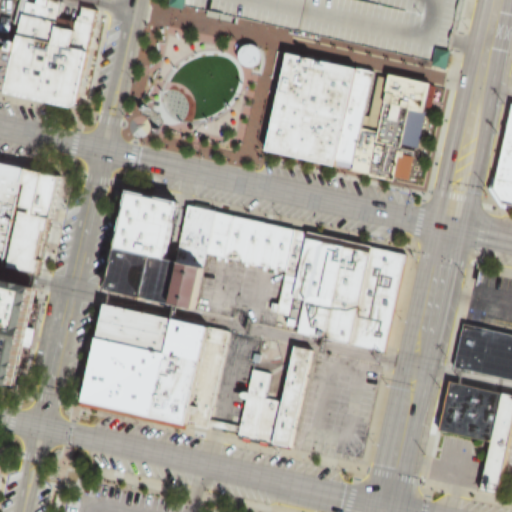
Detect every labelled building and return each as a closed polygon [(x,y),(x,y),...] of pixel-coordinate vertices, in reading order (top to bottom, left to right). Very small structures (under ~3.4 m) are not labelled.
[(26,0),(31,0),(46,3),(46,0),(63,0),(60,14),(74,17),(78,2),(101,7),(81,99),(74,105),(7,90),(16,49),(26,0)] [(463,0),(454,45),(457,46),(453,63),(438,60),(439,57),(192,0),(187,0),(187,2),(178,0),(463,0)] [(0,45),(16,49),(7,90),(0,88),(0,45)] [(286,51),(356,67),(336,160),(335,165),(264,149),(286,51)] [(353,164),(336,160),(356,67),(373,71),(362,122),(353,164)] [(362,122),(374,124),(386,71),(433,82),(427,110),(409,106),(393,179),(351,170),(353,164),(362,122)] [(511,101),(492,188),(501,203),(511,205),(511,101)] [(0,158),(66,174),(53,232),(49,231),(43,258),(47,259),(44,272),(0,261),(0,158)] [(180,202),(132,191),(120,247),(167,257),(180,202)] [(186,203),(212,208),(202,252),(199,264),(173,258),(186,203)] [(212,208),(230,212),(220,256),(202,252),(212,208)] [(230,212),(289,225),(279,269),(220,256),(230,212)] [(289,225),(370,244),(348,342),(267,324),(279,269),(289,225)] [(370,244),(396,249),(374,348),(348,342),(370,244)] [(120,247),(110,289),(199,309),(209,266),(199,264),(173,258),(167,257),(120,247)] [(0,276),(38,286),(15,385),(0,381),(0,276)] [(106,301),(210,324),(186,427),(82,403),(106,301)] [(465,324),(511,334),(511,380),(455,368),(465,324)] [(291,447),(234,435),(249,367),(267,372),(262,396),(280,399),(293,344),(310,347),(291,447)] [(505,391),(451,379),(440,429),(493,441),(505,391)] [(505,391),(511,392),(511,435),(499,494),(482,490),(493,441),(505,391)]
